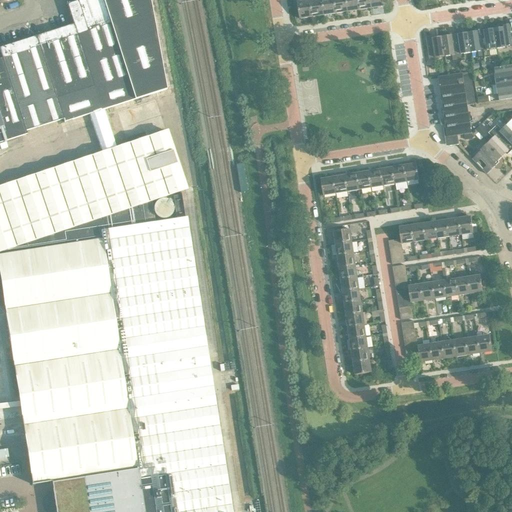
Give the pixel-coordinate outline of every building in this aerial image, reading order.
[(0,52),(2,58),(0,58),(0,142),(27,134),(25,131),(63,119),(64,122),(89,114),(104,109),(166,90),(149,0),(77,0),(77,1),(66,4),(73,24),(36,36),(0,47),(0,52)] [(321,0),(315,0),(310,1),(312,17),(324,15),(321,0)] [(333,0),(321,0),(324,15),(336,14),(333,0)] [(345,0),(333,0),(336,14),(348,12),(345,0)] [(357,0),(345,0),(348,12),(359,10),(357,0)] [(369,0),(357,0),(359,10),(371,8),(369,0)] [(369,0),(371,8),(383,6),(382,0),(369,0)] [(312,17),(310,1),(297,3),(300,19),(312,17)] [(511,45),(511,42),(511,36),(509,25),(503,26),(503,28),(493,29),(496,49),(506,48),(506,47),(511,45)] [(496,49),(493,29),(484,31),(484,29),(478,30),(478,32),(480,47),(486,46),(487,51),(484,51),(485,58),(491,57),(490,50),(496,49)] [(478,32),(467,33),(470,53),(478,52),(479,59),(485,58),(484,51),(487,51),(486,46),(480,47),(478,32)] [(442,37),(445,57),(452,56),(453,63),(459,62),(458,55),(454,55),(454,51),(460,50),(458,35),(458,33),(451,34),(452,36),(442,37)] [(467,33),(458,35),(460,50),(454,51),(454,55),(458,55),(459,62),(465,61),(464,54),(470,53),(467,33)] [(445,57),(442,37),(432,39),(432,37),(426,38),(429,60),(435,59),(435,58),(445,57)] [(496,85),(511,82),(511,65),(495,68),(496,75),(494,75),(496,85)] [(456,75),(438,77),(446,128),(443,128),(446,146),(459,144),(457,136),(464,135),(471,133),(470,122),(467,105),(473,104),(475,104),(470,72),(461,74),(456,75)] [(511,82),(496,85),(497,94),(498,94),(499,101),(511,98),(511,82)] [(104,109),(89,114),(102,153),(117,148),(104,109)] [(487,130),(481,124),(476,130),(481,136),(487,130)] [(511,131),(507,126),(502,130),(497,125),(492,130),(496,135),(495,137),(497,140),(502,136),(511,146),(511,131)] [(488,144),(501,158),(509,151),(510,152),(511,150),(511,146),(502,136),(497,140),(495,137),(496,135),(492,130),(489,133),(493,138),(488,144)] [(0,187),(0,250),(186,188),(166,132),(117,148),(102,153),(0,187)] [(494,164),(501,158),(488,144),(481,150),(481,151),(472,159),(487,174),(496,166),(494,164)] [(243,164),(237,165),(241,192),(247,191),(243,164)] [(404,166),(407,182),(419,180),(416,164),(404,166)] [(395,184),(407,182),(404,166),(392,168),(395,184)] [(383,186),(395,184),(392,168),(380,170),(383,186)] [(371,188),(383,186),(380,170),(369,172),(371,188)] [(359,190),(371,188),(369,172),(357,174),(359,190)] [(348,192),(359,190),(357,174),(345,176),(348,192)] [(336,194),(348,192),(345,176),(333,178),(336,194)] [(336,194),(333,178),(321,180),(324,196),(336,194)] [(0,280),(2,296),(6,318),(12,360),(18,396),(22,425),(23,426),(127,410),(130,409),(213,396),(200,312),(196,289),(184,218),(154,222),(151,202),(180,192),(186,190),(186,188),(0,250),(0,280)] [(458,219),(461,235),(473,234),(471,217),(458,219)] [(449,237),(461,235),(458,219),(447,220),(449,237)] [(437,239),(449,237),(447,220),(435,222),(437,239)] [(426,241),(437,239),(435,222),(423,224),(426,241)] [(414,243),(426,241),(423,224),(411,226),(414,243)] [(414,243),(411,226),(399,228),(401,239),(402,244),(414,243)] [(336,244),(352,242),(350,230),(334,232),(336,244)] [(336,244),(337,256),(354,254),(352,242),(336,244)] [(337,256),(339,268),(355,266),(354,254),(337,256)] [(339,268),(341,280),(357,277),(355,266),(339,268)] [(468,277),(470,294),(483,292),(480,275),(468,277)] [(341,280),(343,292),(359,289),(357,277),(341,280)] [(468,277),(456,279),(459,296),(470,294),(468,277)] [(456,279),(444,281),(447,297),(459,296),(456,279)] [(444,281),(432,283),(435,299),(447,297),(444,281)] [(432,283),(421,284),(423,301),(435,299),(432,283)] [(421,284),(408,286),(409,289),(410,295),(411,301),(411,303),(423,301),(421,284)] [(343,292),(344,304),(361,301),(359,289),(343,292)] [(344,304),(346,315),(362,313),(361,301),(344,304)] [(364,325),(362,313),(346,315),(348,327),(364,325)] [(348,327),(350,339),(366,337),(364,325),(348,327)] [(477,337),(480,354),(492,352),(490,335),(477,337)] [(350,339),(351,351),(368,348),(366,337),(350,339)] [(468,355),(480,354),(477,337),(465,339),(468,355)] [(456,357),(468,355),(465,339),(454,340),(456,357)] [(444,359),(456,357),(454,340),(442,342),(444,359)] [(433,361),(444,359),(442,342),(430,344),(433,361)] [(433,361),(430,344),(418,346),(418,350),(419,356),(420,363),(433,361)] [(351,351),(353,363),(369,360),(368,348),(351,351)] [(369,360),(353,363),(355,375),(371,373),(369,360)] [(231,511),(213,396),(130,409),(139,468),(145,511),(231,511)] [(127,410),(23,426),(32,485),(51,482),(139,468),(130,409),(127,410)] [(0,457),(9,456),(8,448),(0,448),(0,457)] [(145,511),(139,468),(51,482),(52,489),(55,511),(145,511)]
